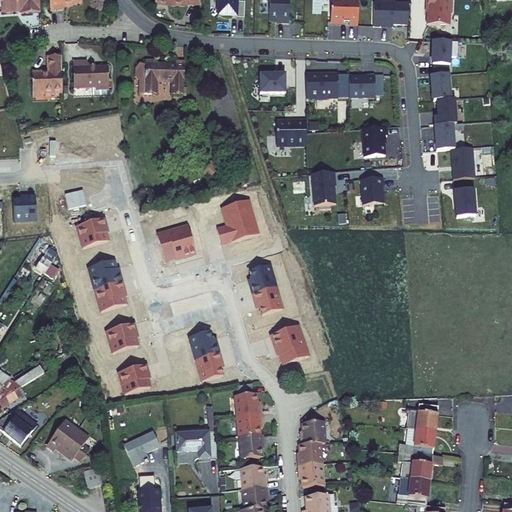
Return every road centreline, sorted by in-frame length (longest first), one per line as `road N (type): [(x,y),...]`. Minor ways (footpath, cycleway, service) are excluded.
road 1 (residential): [(112,169),(150,300),(225,279),(245,351),(284,403),(292,511)]
road 2 (residential): [(208,41),(380,47),(401,56),(410,72),(421,222)]
